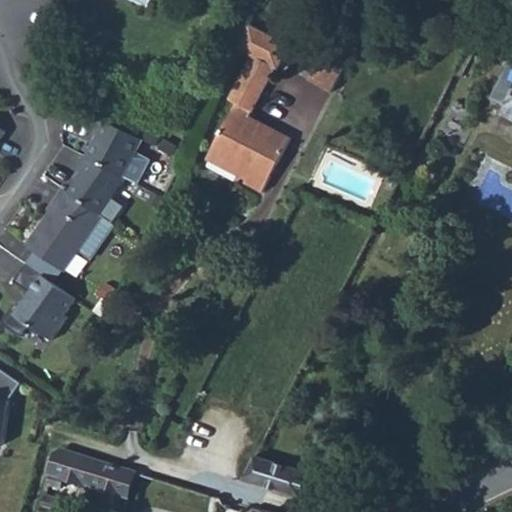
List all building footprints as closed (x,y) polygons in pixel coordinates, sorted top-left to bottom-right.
[(477,28),(503,41),(510,27),(484,14),(477,28)] [(246,181),(265,191),(292,138),(251,117),(277,67),(278,67),(291,45),(251,25),(239,47),(254,55),(231,99),(237,103),(211,154),(250,174),(248,179),(246,181)] [(311,80),(316,82),(337,41),(332,39),(311,80)] [(316,82),(333,92),(354,50),(337,41),(316,82)] [(508,112),(511,114),(511,63),(494,97),(511,105),(508,112)] [(142,138),(106,120),(96,133),(102,137),(88,157),(124,176),(148,142),(142,138)] [(209,158),(248,179),(250,174),(211,154),(209,158)] [(69,192),(101,214),(127,177),(124,176),(88,157),(87,156),(78,169),(83,172),(69,192)] [(69,192),(64,188),(54,202),(57,204),(29,245),(66,270),(104,216),(101,214),(69,192)] [(79,299),(28,264),(16,281),(32,292),(23,306),(18,303),(3,323),(23,336),(31,325),(54,340),(70,317),(67,315),(79,299)] [(23,383),(0,366),(0,446),(6,442),(11,400),(23,383)] [(49,484),(62,488),(64,477),(129,497),(136,471),(64,448),(58,452),(52,474),(49,484)] [(245,479),(303,496),(310,472),(257,456),(245,479)] [(57,511),(61,499),(46,495),(41,511),(57,511)]
